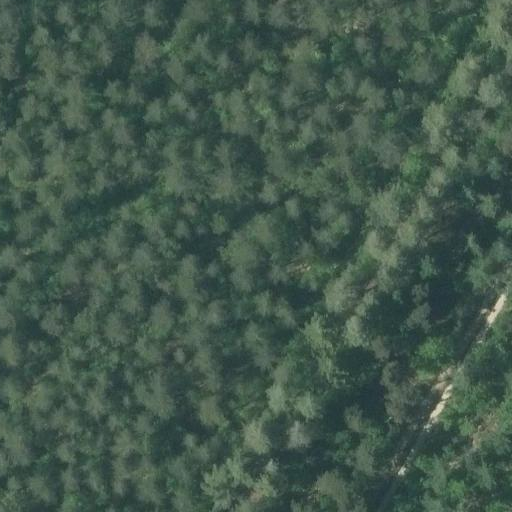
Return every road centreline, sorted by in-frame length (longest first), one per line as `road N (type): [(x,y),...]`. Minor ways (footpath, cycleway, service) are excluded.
road 1 (track): [(511,12),(225,511)]
road 2 (unknown): [(359,511),(511,253)]
